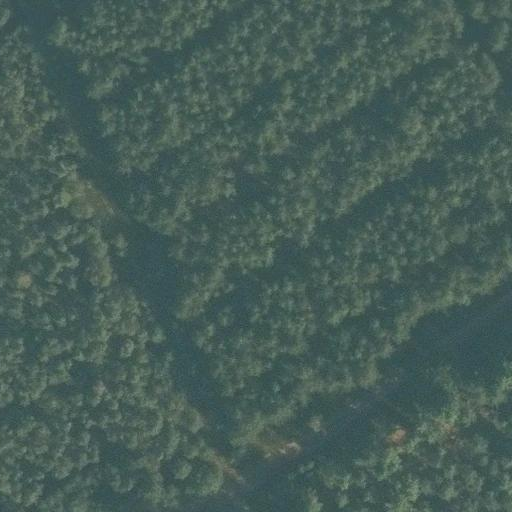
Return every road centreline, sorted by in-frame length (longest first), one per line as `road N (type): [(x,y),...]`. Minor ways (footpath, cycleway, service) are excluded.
road 1 (track): [(16,0),(229,493)]
road 2 (track): [(511,304),(204,510),(185,511)]
